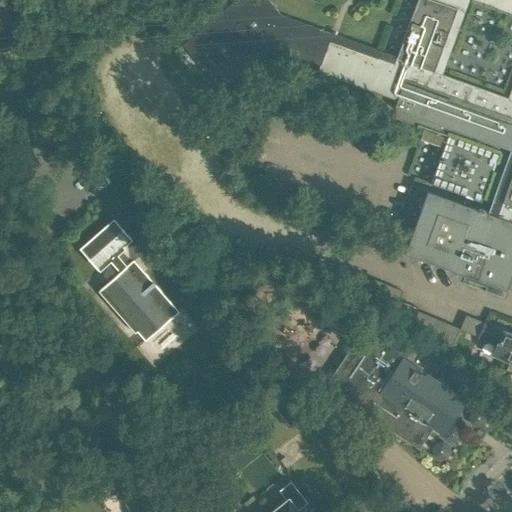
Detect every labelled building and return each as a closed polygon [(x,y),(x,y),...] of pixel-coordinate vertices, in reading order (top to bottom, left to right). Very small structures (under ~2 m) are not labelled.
[(0,31),(13,26),(7,10),(3,1),(3,0),(0,1),(0,31)] [(16,0),(4,0),(3,1),(7,10),(18,5),(16,0)] [(511,0),(415,0),(396,56),(281,15),(268,0),(236,0),(183,45),(221,91),(271,48),(319,65),(317,72),(396,101),(394,109),(510,151),(488,214),(427,192),(404,255),(506,291),(511,275),(511,0)] [(424,130),(420,139),(443,148),(446,138),(424,130)] [(130,237),(111,216),(77,246),(97,269),(108,259),(117,270),(95,288),(132,331),(134,329),(144,341),(178,311),(142,269),(138,272),(128,260),(124,263),(113,251),(130,237)] [(395,311),(403,291),(382,282),(373,302),(395,311)] [(451,347),(459,328),(418,311),(410,329),(451,347)] [(502,331),(483,323),(466,315),(459,330),(477,337),(477,338),(496,346),(492,355),(502,359),(509,362),(505,371),(511,373),(511,334),(502,330),(502,331)] [(382,349),(360,335),(328,383),(350,397),(347,401),(419,449),(433,428),(441,432),(461,402),(417,373),(421,368),(394,350),(385,344),(382,349)] [(266,339),(257,347),(271,364),(280,357),(266,339)] [(280,357),(271,364),(285,383),(295,374),(280,357)] [(504,372),(505,371),(509,362),(502,359),(498,369),(504,372)] [(289,423),(303,411),(286,390),(272,401),(289,423)] [(75,419),(33,428),(38,451),(80,442),(75,419)] [(297,511),(296,510),(305,503),(290,483),(280,491),(287,501),(273,511),(297,511)]
